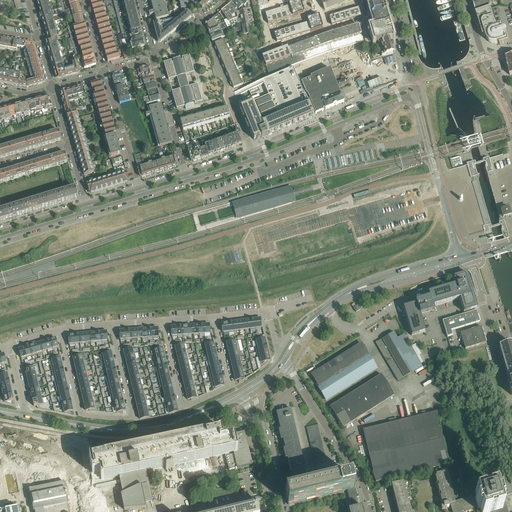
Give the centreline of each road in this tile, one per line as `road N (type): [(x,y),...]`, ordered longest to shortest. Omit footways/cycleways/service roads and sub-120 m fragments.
road 1 (residential): [(111,324),(131,413),(124,418),(80,412),(61,329)]
road 2 (residential): [(214,317),(228,386),(189,405),(181,403),(162,321)]
road 3 (secondary): [(207,409),(120,429),(23,415)]
road 4 (residential): [(460,260),(413,89)]
road 5 (residential): [(254,159),(413,89)]
road 6 (residential): [(413,89),(252,152)]
road 7 (residential): [(511,410),(469,258)]
road 8 (residential): [(328,30),(268,49),(260,9),(292,0)]
road 9 (residential): [(282,511),(250,390)]
road 10 (residential): [(139,189),(103,72)]
road 11 (residential): [(186,174),(154,56)]
road 12 (residential): [(245,393),(275,511)]
